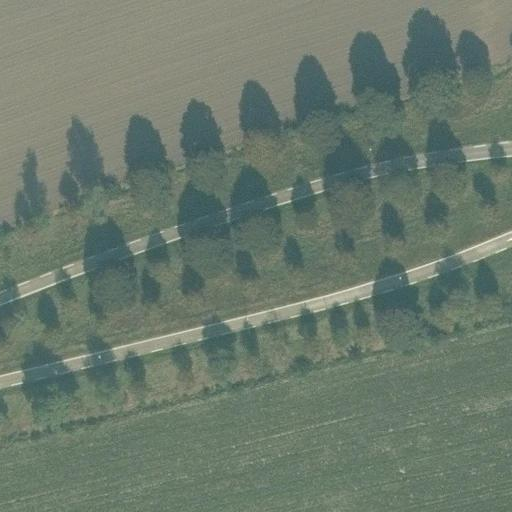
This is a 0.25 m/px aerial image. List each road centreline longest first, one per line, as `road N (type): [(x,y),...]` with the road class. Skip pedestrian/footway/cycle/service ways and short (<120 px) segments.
road 1 (primary): [(511,152),(371,175),(0,303)]
road 2 (primary): [(0,387),(327,306),(511,243)]
